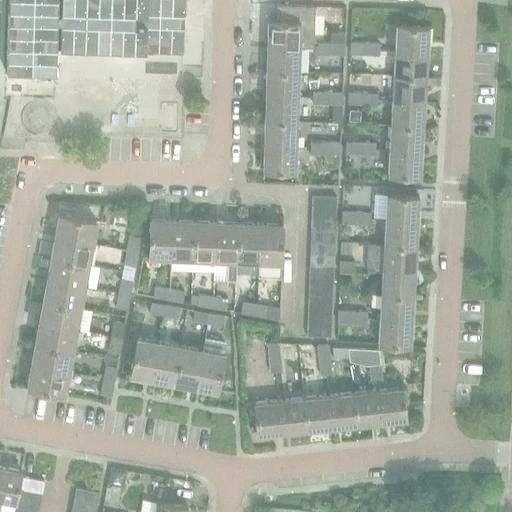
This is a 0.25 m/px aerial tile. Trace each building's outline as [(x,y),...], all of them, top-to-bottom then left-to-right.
[(8,0),(6,71),(55,72),(56,48),(182,52),(183,0),(8,0)] [(313,47),(315,6),(276,5),(276,20),(268,20),(267,46),(299,47),(313,47)] [(395,50),(427,51),(429,26),(397,24),(395,50)] [(330,53),(331,42),(316,41),(315,52),(330,53)] [(331,42),(330,53),(344,54),(345,43),(331,42)] [(365,54),(365,43),(351,42),(351,53),(365,54)] [(365,43),(365,54),(380,54),(380,44),(365,43)] [(299,72),(299,47),(267,46),(266,71),(299,72)] [(426,76),(427,51),(395,50),(394,74),(426,76)] [(298,96),(299,72),(266,71),(265,95),(298,96)] [(424,101),(426,76),(394,74),(392,99),(424,101)] [(327,103),(328,92),(313,91),(313,102),(327,103)] [(362,102),(363,92),(349,91),(348,102),(362,102)] [(328,92),(327,103),(341,103),(342,92),(328,92)] [(363,92),(362,102),(378,103),(378,93),(363,92)] [(297,121),(298,96),(265,95),(265,120),(297,121)] [(423,126),(424,101),(392,99),(391,125),(423,126)] [(296,146),(297,121),(265,120),(264,145),(296,146)] [(421,151),(423,126),(391,125),(389,149),(421,151)] [(325,152),(325,141),(311,140),(310,151),(325,152)] [(360,151),(360,141),(346,140),(346,150),(360,151)] [(325,141),(325,152),(339,152),(339,141),(325,141)] [(360,141),(360,151),(375,152),(375,141),(360,141)] [(295,171),(296,146),(264,145),(263,170),(295,171)] [(420,176),(421,151),(389,149),(388,174),(420,176)] [(385,218),(417,220),(418,195),(387,193),(385,218)] [(312,206),(336,207),(336,195),(313,194),(312,206)] [(335,219),(336,207),(312,206),(312,218),(335,219)] [(357,222),(358,211),(343,211),(343,221),(357,222)] [(358,211),(357,222),(372,223),(373,212),(358,211)] [(55,235),(92,241),(96,219),(59,212),(55,235)] [(170,256),(172,218),(149,217),(148,255),(170,256)] [(192,257),(194,219),(172,218),(170,256),(192,257)] [(335,230),(335,219),(312,218),(311,229),(335,230)] [(415,245),(417,220),(385,218),(384,243),(415,245)] [(214,258),(216,220),(194,219),(192,257),(214,258)] [(214,258),(214,263),(226,263),(226,278),(236,278),(236,258),(238,221),(216,220),(214,258)] [(258,259),(260,222),(238,221),(236,258),(258,259)] [(281,275),(281,260),(282,223),(260,222),(258,259),(258,274),(281,275)] [(335,242),(335,230),(311,229),(311,241),(335,242)] [(126,247),(137,249),(140,235),(129,233),(126,247)] [(88,263),(92,241),(55,235),(51,256),(88,263)] [(334,253),(335,242),(311,241),(310,252),(334,253)] [(415,245),(384,243),(368,243),(367,267),(382,268),(414,270),(415,245)] [(134,265),(137,249),(126,247),(123,263),(134,265)] [(334,265),(334,253),(310,252),(310,264),(334,265)] [(84,284),(88,263),(51,256),(47,278),(84,284)] [(354,271),(355,261),(340,260),(340,271),(354,271)] [(333,277),(334,265),(310,264),(309,276),(333,277)] [(413,295),(414,270),(382,268),(381,293),(413,295)] [(119,291),(129,293),(132,278),(121,276),(119,291)] [(333,288),(333,277),(309,276),(309,287),(333,288)] [(80,306),(84,284),(47,278),(43,299),(80,306)] [(167,297),(169,286),(155,284),(153,295),(167,297)] [(169,286),(167,297),(183,300),(185,289),(169,286)] [(332,300),(333,288),(309,287),(308,299),(332,300)] [(126,308),(129,293),(119,291),(116,306),(126,308)] [(211,305),(213,294),(199,292),(197,302),(211,305)] [(411,320),(413,295),(381,293),(379,318),(411,320)] [(213,294),(211,305),(227,308),(229,297),(213,294)] [(76,328),(80,306),(43,299),(39,321),(76,328)] [(255,313),(257,302),(242,299),(241,310),(255,313)] [(332,311),(332,300),(308,299),(308,311),(332,311)] [(257,302),(255,313),(279,317),(279,306),(257,302)] [(164,316),(166,305),(152,303),(150,314),(164,316)] [(166,305),(164,316),(180,319),(182,308),(166,305)] [(208,324),(210,313),(195,311),(193,321),(208,324)] [(331,323),(332,311),(308,311),(307,322),(331,323)] [(352,322),(353,312),(339,311),(338,321),(352,322)] [(353,312),(352,322),(368,323),(368,312),(353,312)] [(210,313),(208,324),(223,327),(225,316),(210,313)] [(410,345),(411,320),(379,318),(378,343),(410,345)] [(111,334),(121,336),(124,322),(113,320),(111,334)] [(72,349),(76,328),(39,321),(35,343),(72,349)] [(331,335),(331,323),(307,322),(307,334),(331,335)] [(119,352),(121,336),(111,334),(108,350),(119,352)] [(152,377),(158,340),(136,336),(129,373),(152,377)] [(173,381),(180,344),(158,340),(152,377),(173,381)] [(267,341),(268,356),(280,355),(278,340),(267,341)] [(68,371),(72,349),(35,343),(31,364),(68,371)] [(195,385),(202,348),(180,344),(173,381),(195,385)] [(317,346),(319,361),(330,359),(328,345),(317,346)] [(349,356),(348,348),(331,346),(333,357),(349,356)] [(202,348),(195,385),(217,389),(224,352),(202,348)] [(367,350),(369,365),(380,364),(378,349),(367,350)] [(270,371),(281,370),(280,355),(268,356),(270,371)] [(320,376),(331,374),(330,359),(319,361),(320,376)] [(103,377),(114,379),(116,365),(105,363),(103,377)] [(64,394),(68,371),(31,364),(27,387),(64,394)] [(370,380),(381,379),(380,364),(369,365),(370,380)] [(111,395),(114,379),(103,377),(100,393),(111,395)] [(377,390),(380,422),(405,419),(402,387),(377,390)] [(356,424),(380,422),(377,390),(352,393),(356,424)] [(331,427),(356,424),(352,393),(328,395),(331,427)] [(307,429),(331,427),(328,395),(303,398),(307,429)] [(282,432),(307,429),(303,398),(279,400),(282,432)] [(257,435),(282,432),(279,400),(254,403),(257,435)] [(15,501),(15,500),(17,489),(20,476),(21,470),(0,465),(0,502),(1,499),(15,501)] [(20,476),(17,489),(41,493),(43,481),(20,476)] [(73,499),(97,503),(99,492),(75,488),(73,499)] [(15,500),(39,505),(41,493),(17,489),(15,500)] [(78,511),(94,511),(97,503),(73,499),(71,511),(78,511)] [(14,511),(37,511),(39,505),(15,500),(15,501),(13,511),(14,511)] [(154,511),(187,511),(188,507),(156,502),(154,511)]
